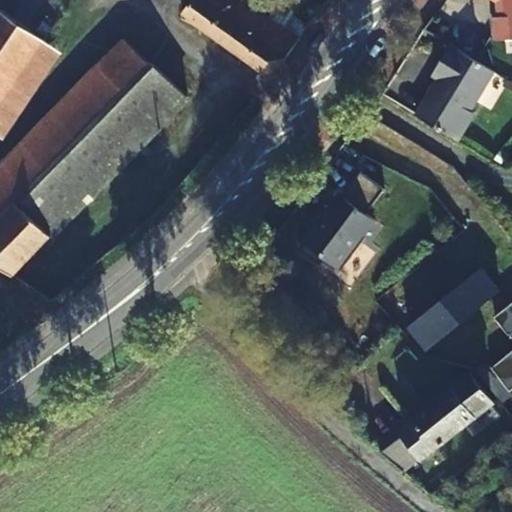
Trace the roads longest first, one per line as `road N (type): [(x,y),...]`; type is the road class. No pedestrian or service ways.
road 1 (tertiary): [(92,325),(215,232),(395,0)]
road 2 (tertiary): [(364,0),(197,221),(92,325)]
road 3 (track): [(190,252),(263,352),(444,511)]
